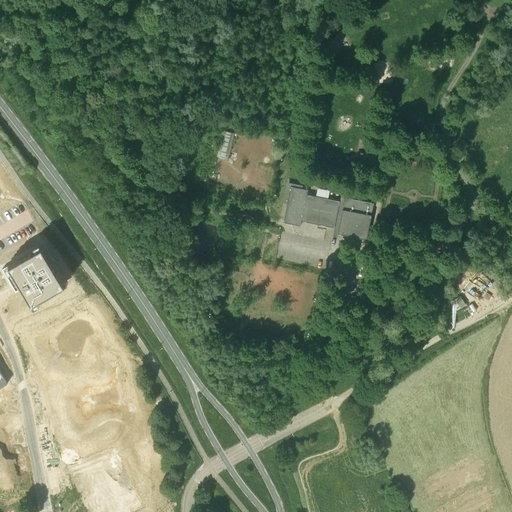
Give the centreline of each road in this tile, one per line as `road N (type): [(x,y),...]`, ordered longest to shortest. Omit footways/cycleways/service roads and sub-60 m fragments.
road 1 (primary): [(190,379),(86,220),(0,108)]
road 2 (unclassified): [(249,449),(511,294)]
road 3 (track): [(197,0),(159,18),(131,13),(128,124),(155,185)]
